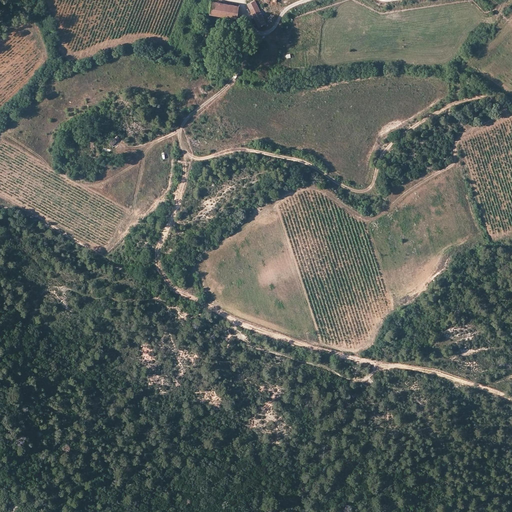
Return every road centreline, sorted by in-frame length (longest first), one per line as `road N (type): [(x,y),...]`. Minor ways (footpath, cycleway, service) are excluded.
road 1 (track): [(306,0),(283,12),(270,34),(256,35),(236,74),(183,122),(184,181),(157,248),(162,277),(234,322),(244,342),(259,349),(354,380),(402,364),(511,399)]
road 2 (track): [(182,151),(197,158),(255,150),(305,162),(365,191),(399,136),(461,100)]
